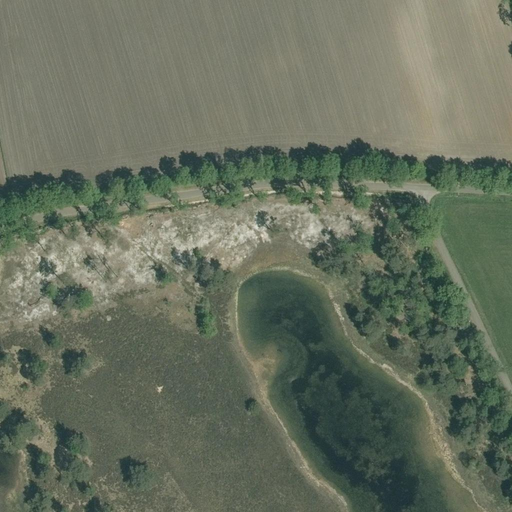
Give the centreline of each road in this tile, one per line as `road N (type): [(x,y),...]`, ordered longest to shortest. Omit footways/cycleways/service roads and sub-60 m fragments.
road 1 (unclassified): [(0,229),(78,209),(271,182),(423,188)]
road 2 (unclassified): [(511,397),(425,210),(423,188)]
